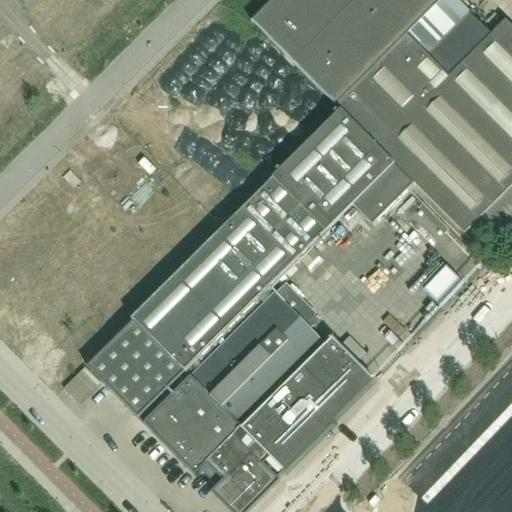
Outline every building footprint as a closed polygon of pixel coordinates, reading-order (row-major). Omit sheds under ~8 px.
[(511,30),(481,0),(480,1),(478,0),(476,0),(466,11),(454,0),(274,0),(251,23),(261,33),(478,250),(481,247),(485,243),(488,240),(494,245),(511,226),(511,30)] [(375,383),(333,342),(326,349),(316,338),(305,327),(275,297),(274,298),(269,293),(328,234),(354,208),(374,228),(415,187),(342,115),(133,323),(135,324),(89,370),(145,426),(144,427),(195,478),(202,471),(242,511),(246,511),(271,487),(284,474),(286,476),(337,426),(335,424),(375,383)] [(70,336),(95,310),(16,233),(0,249),(0,286),(48,333),(57,324),(70,336)] [(444,266),(434,277),(421,290),(438,306),(441,309),(464,285),(444,266)] [(287,285),(275,297),(305,327),(316,338),(328,326),(287,285)]
